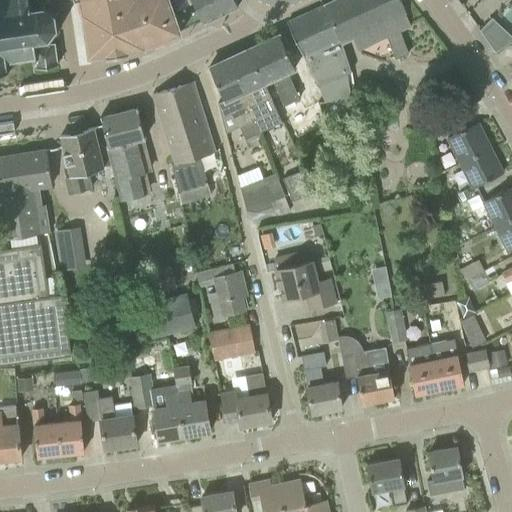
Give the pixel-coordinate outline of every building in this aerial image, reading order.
[(0,0),(0,73),(5,73),(5,76),(8,75),(7,62),(19,61),(19,64),(22,64),(22,60),(34,58),(34,62),(35,62),(36,68),(58,65),(55,43),(51,43),(51,42),(52,42),(50,38),(56,30),(60,31),(61,27),(57,26),(56,16),(59,14),(57,11),(54,13),(45,7),(46,2),(50,1),(49,0),(0,0)] [(80,0),(83,15),(90,55),(107,53),(107,57),(127,54),(127,50),(143,47),(181,34),(169,0),(80,0)] [(238,7),(234,0),(192,0),(203,23),(238,7)] [(395,58),(409,54),(400,30),(410,24),(405,13),(406,12),(400,0),(334,0),(324,5),(341,42),(355,35),(361,48),(387,35),(395,58)] [(352,73),(341,42),(324,5),(287,22),(305,59),(325,101),(318,102),(325,124),(355,119),(347,74),(352,73)] [(511,36),(492,18),(480,30),(484,36),(496,53),(511,41),(511,36)] [(280,34),(249,49),(265,83),(272,80),(284,106),(300,99),(288,73),(296,69),(280,34)] [(249,49),(229,58),(245,92),(242,94),(254,120),(270,113),(265,102),(272,98),(265,83),(249,49)] [(246,140),(257,134),(260,133),(254,120),(242,94),(245,92),(229,58),(210,67),(225,100),(218,103),(223,120),(233,116),(238,127),(240,127),(246,140)] [(178,193),(208,184),(200,156),(215,151),(193,82),(153,94),(176,163),(172,164),(178,193)] [(138,108),(101,117),(103,125),(109,148),(108,148),(121,201),(148,194),(143,173),(149,172),(141,140),(146,139),(138,108)] [(437,123),(442,134),(453,128),(448,118),(437,123)] [(478,125),(477,123),(448,138),(461,163),(490,149),(483,135),(481,136),(476,126),(478,125)] [(104,168),(94,128),(61,136),(65,154),(63,154),(66,165),(68,165),(71,177),(71,176),(73,183),(68,185),(70,193),(92,187),(89,172),(104,168)] [(497,162),(490,149),(461,163),(474,188),(503,174),(502,172),(499,173),(495,163),(497,162)] [(0,157),(0,221),(1,221),(4,238),(50,232),(46,204),(37,206),(34,188),(52,185),(47,150),(0,157)] [(293,201),(315,192),(305,169),(283,178),(293,201)] [(278,178),(276,173),(263,178),(240,187),(241,191),(246,211),(257,213),(267,209),(272,202),(274,201),(284,197),(285,196),(285,195),(282,188),(281,186),(278,179),(278,178)] [(497,226),(511,218),(511,189),(511,190),(511,189),(511,187),(484,200),(497,226)] [(511,218),(497,226),(510,251),(511,250),(511,218)] [(54,231),(60,268),(77,265),(71,229),(54,231)] [(0,364),(71,354),(63,293),(62,294),(49,295),(42,244),(0,250),(0,364)] [(273,256),(276,265),(306,256),(303,247),(273,256)] [(478,258),(462,266),(473,289),(489,281),(478,258)] [(318,282),(312,261),(277,270),(284,299),(307,293),(311,308),(336,302),(330,279),(318,282)] [(143,272),(148,290),(177,282),(173,264),(143,272)] [(217,283),(219,291),(208,294),(214,318),(245,310),(245,309),(249,307),(247,297),(242,298),(240,289),(245,287),(241,271),(235,273),(233,264),(196,273),(200,287),(217,283)] [(511,267),(503,272),(507,282),(511,279),(511,267)] [(390,286),(376,289),(378,299),(392,296),(390,286)] [(196,326),(189,299),(188,294),(144,305),(153,337),(196,326)] [(392,342),(407,339),(401,309),(387,312),(392,342)] [(485,338),(472,313),(460,319),(473,344),(485,338)] [(408,335),(418,334),(415,316),(405,317),(408,335)] [(326,340),(339,338),(335,318),(323,320),(326,340)] [(122,334),(120,320),(106,322),(108,336),(122,334)] [(216,361),(256,352),(250,324),(210,333),(216,361)] [(455,339),(430,344),(440,389),(464,384),(455,339)] [(430,344),(416,347),(406,349),(416,394),(440,389),(430,344)] [(385,348),(341,356),(346,378),(357,376),(363,404),(395,398),(385,348)] [(488,352),(492,368),(508,364),(505,349),(488,352)] [(469,370),(489,366),(486,350),(466,354),(469,370)] [(302,356),(302,357),(308,387),(307,387),(312,413),(342,408),(337,382),(324,384),(321,367),(326,366),(323,352),(302,356)] [(173,367),(177,391),(185,436),(210,431),(206,401),(194,403),(191,383),(192,383),(189,365),(173,367)] [(496,370),(498,378),(510,375),(508,368),(496,370)] [(81,370),(69,372),(71,386),(83,384),(81,370)] [(235,392),(233,393),(223,394),(227,425),(240,422),(241,426),(272,421),(267,394),(263,373),(246,376),(249,396),(236,398),(235,392)] [(129,377),(134,408),(156,404),(150,374),(129,377)] [(19,392),(33,391),(33,378),(18,379),(19,392)] [(137,444),(133,416),(131,402),(114,404),(113,397),(100,399),(98,390),(84,393),(89,423),(101,421),(105,449),(137,444)] [(159,440),(185,436),(177,391),(165,393),(168,408),(154,410),(159,440)] [(0,460),(22,458),(16,405),(0,406),(0,460)] [(58,423),(61,454),(84,452),(80,405),(70,406),(72,422),(58,423)] [(38,457),(61,454),(58,423),(44,424),(43,408),(33,409),(38,457)] [(429,452),(434,479),(427,480),(430,495),(464,489),(462,475),(463,475),(457,447),(429,452)] [(367,463),(372,492),(390,488),(393,506),(407,503),(403,486),(405,485),(399,458),(367,463)] [(263,511),(272,511),(286,509),(286,508),(307,504),(307,503),(302,479),(260,487),(259,481),(249,484),(252,500),(260,498),(263,511)] [(236,511),(232,491),(202,497),(203,504),(191,507),(191,511),(236,511)] [(286,508),(286,509),(286,511),(329,511),(327,499),(307,503),(307,504),(286,508)]
